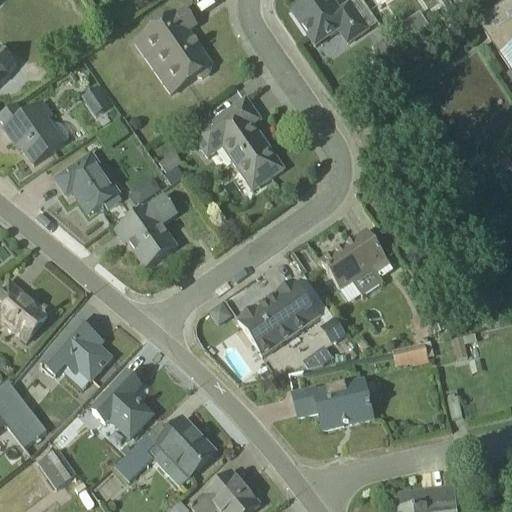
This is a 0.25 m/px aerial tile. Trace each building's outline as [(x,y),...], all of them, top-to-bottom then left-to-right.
[(305,6),(291,16),(313,50),(335,35),(346,51),(369,35),(349,6),(339,13),(331,1),(326,5),(323,0),(305,0),(302,2),(305,6)] [(511,0),(478,22),(511,75),(511,0)] [(195,30),(183,13),(132,49),(168,100),(211,70),(187,36),(195,30)] [(0,86),(16,68),(0,54),(0,86)] [(259,124),(244,103),(192,140),(207,162),(221,152),(252,195),(282,173),(251,130),(259,124)] [(42,104),(5,131),(33,170),(70,143),(42,104)] [(90,158),(54,184),(65,200),(70,195),(87,219),(103,208),(106,213),(121,201),(90,158)] [(177,220),(165,202),(115,235),(124,249),(127,247),(145,273),(174,253),(160,232),(177,220)] [(389,269),(366,236),(321,267),(341,295),(352,288),(362,302),(382,288),(376,278),(389,269)] [(7,285),(0,293),(0,334),(2,332),(25,350),(50,319),(7,285)] [(261,362),(318,321),(324,329),(319,332),(330,348),(344,339),(325,312),(316,319),(293,287),(236,327),(261,362)] [(419,344),(442,333),(432,313),(410,324),(419,344)] [(78,326),(39,370),(55,384),(60,378),(81,396),(110,363),(96,350),(100,346),(78,326)] [(395,372),(427,365),(424,352),(392,359),(395,372)] [(126,379),(91,417),(104,429),(107,426),(127,444),(149,421),(129,401),(138,391),(126,379)] [(318,417),(322,434),(371,424),(362,386),(317,396),(317,392),(291,398),(297,422),(318,417)] [(23,452),(43,435),(5,388),(0,392),(0,423),(5,431),(23,452)] [(178,492),(213,458),(180,424),(167,437),(159,428),(114,472),(128,487),(152,464),(178,492)] [(75,479),(58,455),(37,469),(55,494),(75,479)] [(254,511),(257,509),(230,478),(190,511),(254,511)] [(27,507),(45,493),(38,484),(20,498),(27,507)] [(456,511),(454,490),(393,498),(394,511),(456,511)]
